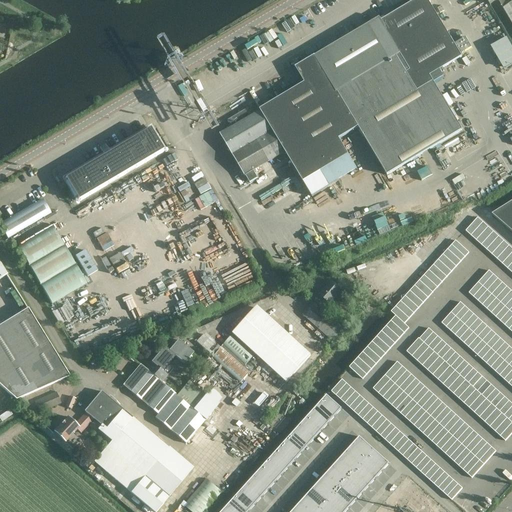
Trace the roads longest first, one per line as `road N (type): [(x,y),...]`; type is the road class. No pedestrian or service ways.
road 1 (tertiary): [(0,175),(296,0)]
road 2 (unclassified): [(82,382),(0,235)]
road 3 (unknown): [(157,82),(228,207)]
